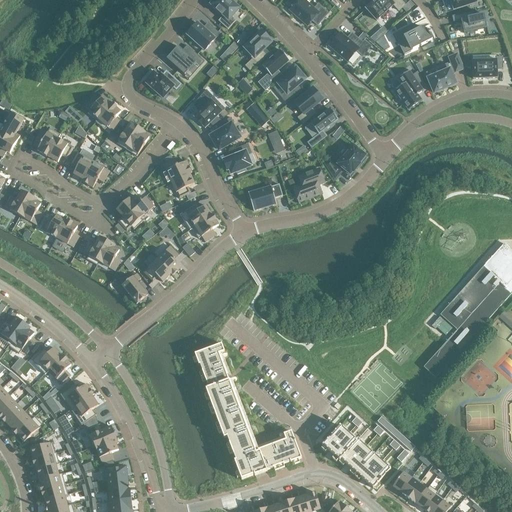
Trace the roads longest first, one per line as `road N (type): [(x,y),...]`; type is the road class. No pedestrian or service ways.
road 1 (residential): [(179,126),(133,99),(125,83),(193,0)]
road 2 (residential): [(165,511),(168,480),(155,435),(138,390),(110,350)]
road 3 (residential): [(243,232),(334,206),(385,154)]
road 4 (residential): [(95,362),(132,427),(165,511)]
road 5 (residential): [(102,206),(84,218),(16,173),(26,158),(61,183)]
road 6 (residential): [(233,500),(316,473),(342,479),(380,511)]
road 7 (residential): [(110,350),(0,263)]
road 8 (residential): [(305,56),(385,154)]
road 9 (residential): [(243,232),(201,150),(179,126)]
road 10 (residential): [(151,316),(243,232)]
road 11 (residential): [(0,285),(95,362)]
